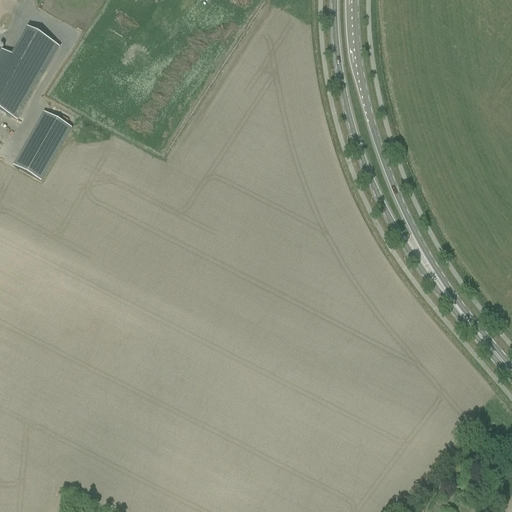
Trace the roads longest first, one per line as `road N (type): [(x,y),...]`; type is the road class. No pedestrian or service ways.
road 1 (secondary): [(334,0),(339,77),(369,181),(396,234),(427,265)]
road 2 (secondary): [(427,265),(369,120),(354,0)]
road 3 (secondary): [(511,375),(427,265)]
